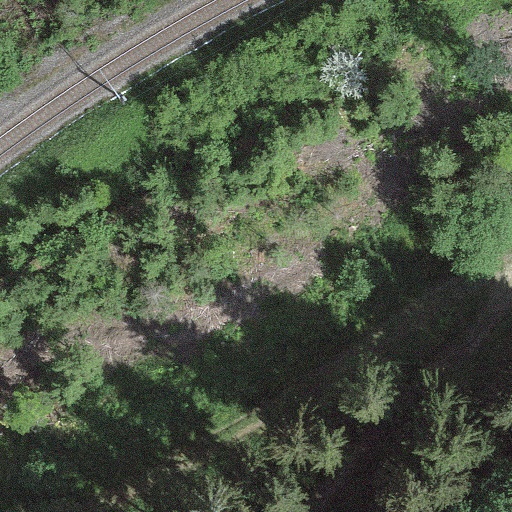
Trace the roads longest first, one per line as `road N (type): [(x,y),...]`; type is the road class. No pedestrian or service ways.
road 1 (track): [(511,244),(242,422),(73,511)]
road 2 (track): [(313,511),(511,286)]
